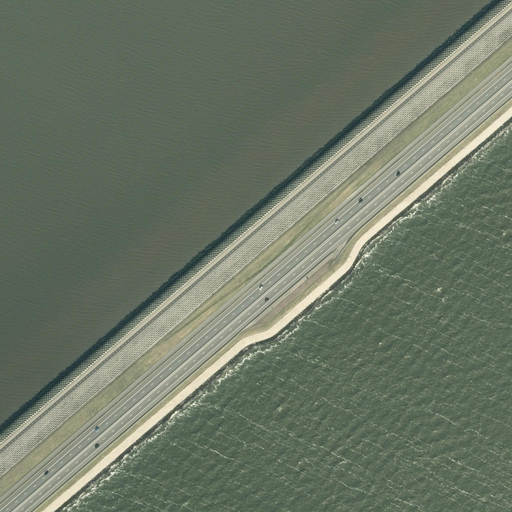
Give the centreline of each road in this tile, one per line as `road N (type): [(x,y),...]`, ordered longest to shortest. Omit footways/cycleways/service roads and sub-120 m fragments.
road 1 (motorway): [(511,73),(4,511)]
road 2 (motorway): [(21,511),(511,87)]
